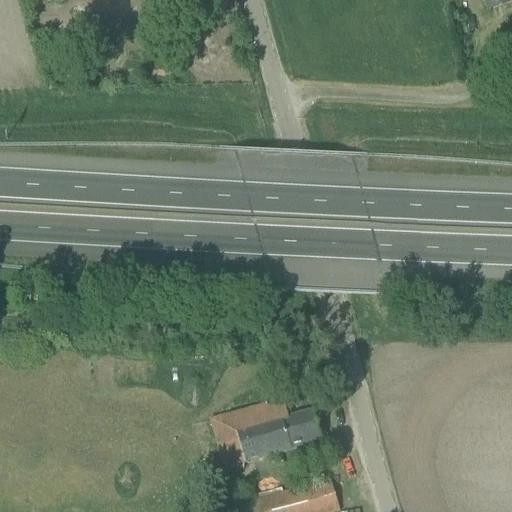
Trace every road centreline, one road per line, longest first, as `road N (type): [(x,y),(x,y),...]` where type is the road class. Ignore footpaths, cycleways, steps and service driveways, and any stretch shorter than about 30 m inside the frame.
road 1 (tertiary): [(382,511),(248,0)]
road 2 (motorway): [(0,225),(511,252)]
road 3 (motorway): [(511,210),(0,183)]
